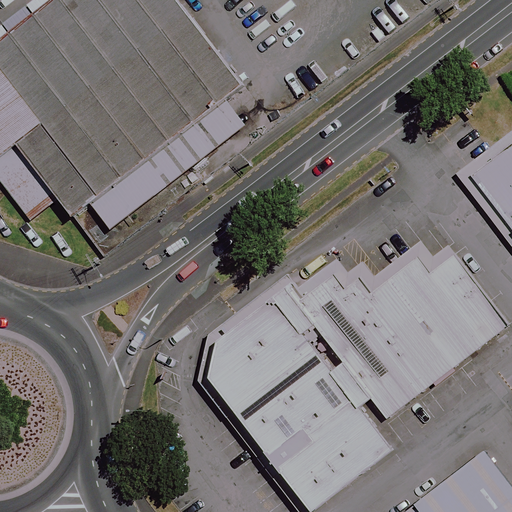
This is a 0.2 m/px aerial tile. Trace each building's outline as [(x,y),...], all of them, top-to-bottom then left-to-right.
[(233,89),(163,0),(41,0),(0,32),(0,195),(17,218),(43,197),(62,222),(81,207),(97,227),(232,121),(217,102),(233,89)] [(511,130),(454,175),(511,248),(511,130)] [(345,270),(291,312),(376,421),(499,325),(442,253),(418,271),(407,256),(362,291),(345,270)] [(291,312),(276,292),(203,350),(195,383),(295,511),(309,511),(396,445),(376,421),(291,312)] [(511,511),(511,498),(473,448),(389,511),(511,511)]
